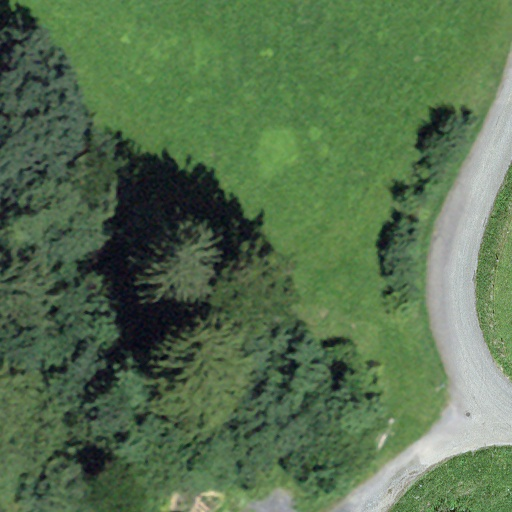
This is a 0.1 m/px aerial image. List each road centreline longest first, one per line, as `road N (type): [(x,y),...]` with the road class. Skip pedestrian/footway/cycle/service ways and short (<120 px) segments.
road 1 (unclassified): [(511,407),(479,355),(465,300),(465,247),(511,122)]
road 2 (track): [(507,404),(401,470),(358,511)]
